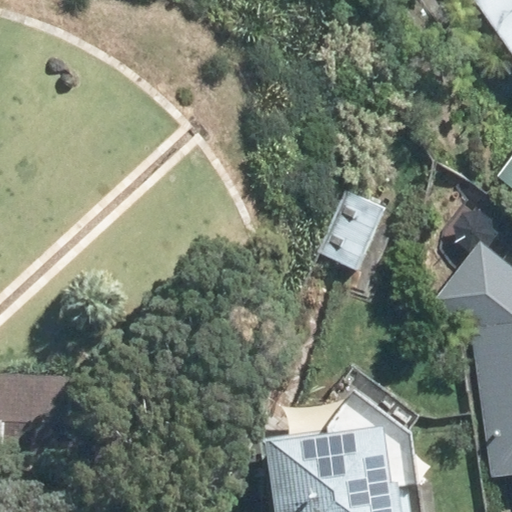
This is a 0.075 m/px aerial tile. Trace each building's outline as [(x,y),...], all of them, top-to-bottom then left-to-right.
[(511,0),(466,0),(511,70),(511,0)] [(511,140),(486,175),(511,195),(511,140)] [(346,195),(317,256),(347,269),(376,207),(346,195)] [(511,473),(511,272),(510,275),(472,246),(429,303),(465,330),(485,477),(511,473)] [(0,469),(124,476),(129,383),(0,375),(0,469)] [(257,451),(263,511),(384,511),(381,482),(369,484),(363,429),(263,440),(264,451),(257,451)] [(229,458),(214,485),(238,498),(252,470),(229,458)]
